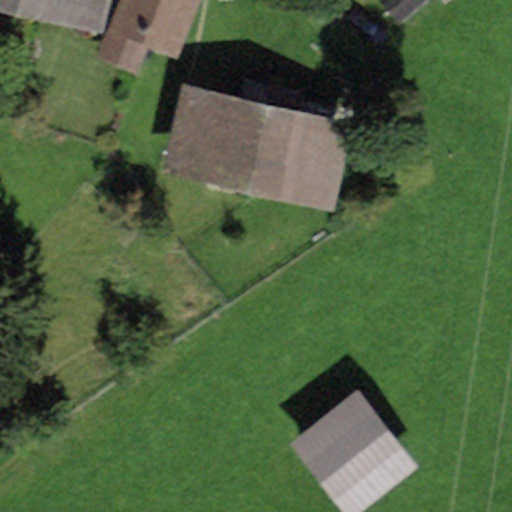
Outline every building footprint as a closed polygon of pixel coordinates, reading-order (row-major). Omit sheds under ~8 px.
[(47,0),(94,11),(96,0),(47,0)] [(135,62),(147,33),(160,0),(125,0),(105,50),(135,62)] [(194,0),(160,0),(147,33),(176,45),(194,0)] [(252,170),(271,89),(271,88),(247,82),(241,107),(191,96),(178,155),(252,172),(252,170)] [(294,93),(271,88),(271,89),(252,170),(252,172),(324,188),(338,129),(289,118),(294,93)] [(398,460),(352,398),(300,436),(346,499),(398,460)]
